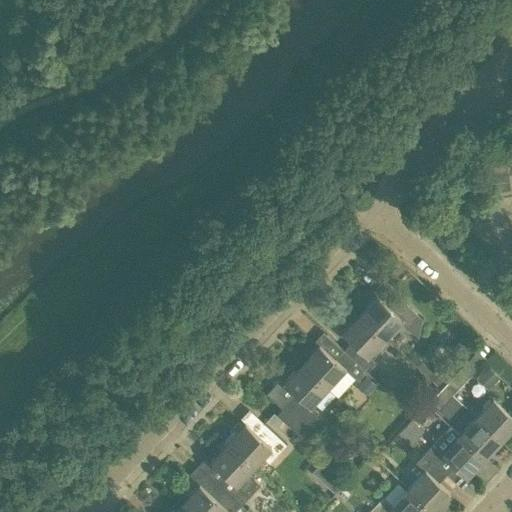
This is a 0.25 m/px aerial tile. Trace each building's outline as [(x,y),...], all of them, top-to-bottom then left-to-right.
[(486,198),(474,201),(471,212),(478,221),(490,218),(494,207),(486,198)] [(359,311),(384,335),(393,326),(417,334),(421,319),(396,296),(388,305),(376,293),(359,311)] [(366,354),(384,335),(359,311),(340,330),(352,341),(343,350),(365,372),(374,362),(366,354)] [(365,372),(343,350),(335,359),(318,343),(300,361),(326,386),(344,367),(357,380),(365,372)] [(309,403),(326,386),(300,361),(283,379),(295,391),(286,400),(287,402),(276,413),(302,438),(314,426),(309,421),(318,411),(309,403)] [(441,388),(449,397),(469,376),(460,367),(441,388)] [(438,409),(449,397),(441,388),(429,400),(438,409)] [(475,417),(500,440),(511,427),(511,417),(492,398),(475,417)] [(483,458),(500,440),(475,417),(458,434),(483,458)] [(227,439),(254,464),(262,455),(269,462),(286,443),(263,422),(255,431),(244,421),(227,439)] [(466,476),(483,458),(458,434),(442,451),(433,442),(424,453),(446,474),(454,465),(466,476)] [(247,472),(254,464),(227,439),(209,459),(226,475),(218,483),(240,504),(259,483),(247,472)] [(438,482),(446,474),(424,453),(416,461),(424,469),(407,488),(432,511),(449,493),(438,482)] [(343,480),(332,470),(322,481),(333,491),(343,480)] [(232,511),(240,504),(218,483),(209,493),(198,482),(180,501),(191,511),(232,511)] [(431,511),(432,511),(407,488),(391,504),(382,496),(372,506),(378,511),(431,511)] [(191,511),(180,501),(169,511),(191,511)]
